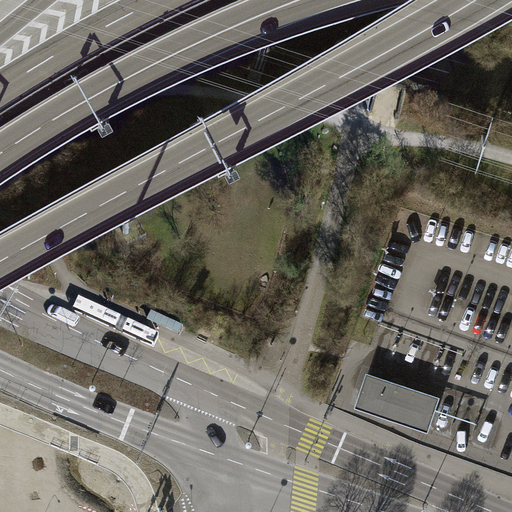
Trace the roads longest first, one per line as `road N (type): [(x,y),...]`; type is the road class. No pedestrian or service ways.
road 1 (motorway): [(0,262),(476,0)]
road 2 (track): [(0,105),(197,90),(244,96),(357,158)]
road 3 (motorway): [(0,154),(143,69),(299,0)]
road 4 (tertiary): [(472,511),(431,486),(181,380)]
road 5 (tertiary): [(0,369),(222,457)]
road 6 (tertiary): [(181,380),(0,298)]
road 7 (motorway): [(159,0),(0,90)]
road 8 (track): [(511,161),(374,137),(357,158)]
road 9 (track): [(390,0),(360,110),(357,158)]
